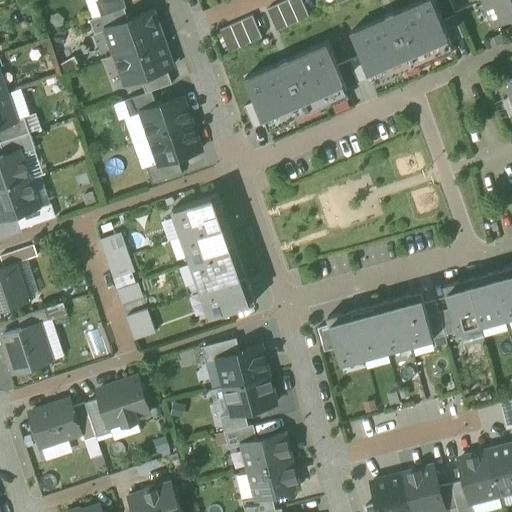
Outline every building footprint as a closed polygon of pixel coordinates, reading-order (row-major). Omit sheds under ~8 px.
[(98,0),(96,1),(101,16),(124,8),(126,7),(123,0),(101,0),(102,0),(101,0),(98,0)] [(301,0),(287,0),(267,9),(276,31),(309,16),(301,0)] [(443,21),(433,0),(423,0),(393,13),(394,14),(384,18),(384,17),(350,32),(360,55),(369,77),(392,67),(393,68),(429,53),(428,52),(452,41),(443,21)] [(511,0),(484,0),(494,23),(511,15),(511,0)] [(128,21),(124,8),(101,16),(90,20),(95,34),(106,30),(106,29),(128,21)] [(106,30),(115,55),(162,38),(153,12),(128,21),(106,29),(106,30)] [(252,16),(220,30),(229,52),(261,37),(252,16)] [(463,37),(454,16),(443,21),(452,41),(463,37)] [(172,66),(162,38),(115,55),(125,83),(140,78),(167,68),(172,66)] [(254,101),(264,123),(288,113),(288,114),(324,98),(323,97),(347,87),(337,65),(327,42),(288,58),(288,60),(279,64),(279,62),(244,77),(254,101)] [(369,77),(360,55),(349,60),(358,82),(369,77)] [(337,65),(347,87),(358,82),(349,60),(337,65)] [(140,78),(146,93),(151,91),(172,84),(167,68),(140,78)] [(157,106),(151,91),(146,93),(125,100),(130,116),(142,112),(141,111),(157,106)] [(15,120),(6,93),(0,95),(0,126),(15,121),(15,120)] [(142,112),(150,138),(192,123),(183,97),(157,106),(141,111),(142,112)] [(264,123),(254,101),(243,106),(253,128),(264,123)] [(0,126),(0,142),(30,133),(24,117),(15,120),(15,121),(0,126)] [(159,163),(160,164),(177,158),(201,150),(192,123),(150,138),(159,163)] [(30,133),(0,142),(0,144),(4,155),(20,150),(21,154),(35,149),(30,133)] [(20,150),(4,155),(0,156),(0,189),(30,179),(21,154),(20,150)] [(146,167),(152,183),(182,173),(177,158),(160,164),(159,163),(146,167)] [(30,179),(0,189),(0,220),(17,215),(40,208),(30,179)] [(217,193),(172,209),(181,236),(227,220),(217,193)] [(40,208),(17,215),(21,228),(55,216),(50,204),(40,208)] [(227,220),(181,236),(191,263),(236,247),(227,220)] [(129,255),(121,232),(100,239),(108,262),(129,255)] [(0,256),(4,267),(37,256),(33,245),(0,256)] [(236,247),(191,263),(200,290),(246,274),(236,247)] [(114,278),(135,271),(129,255),(108,262),(114,278)] [(28,259),(16,263),(28,297),(39,294),(28,259)] [(0,268),(0,309),(29,300),(28,297),(16,263),(0,268)] [(511,266),(493,272),(505,318),(511,316),(511,266)] [(505,318),(493,272),(468,279),(481,325),(505,318)] [(246,274),(200,290),(210,318),(256,302),(246,274)] [(481,325),(468,279),(444,285),(450,308),(457,331),(481,325)] [(122,303),(143,296),(138,282),(117,289),(122,303)] [(398,298),(410,344),(433,338),(424,303),(421,291),(398,298)] [(374,304),(387,350),(410,344),(398,298),(374,304)] [(436,300),(424,303),(433,338),(445,334),(439,311),(436,300)] [(351,310),(364,356),(387,350),(374,304),(351,310)] [(18,317),(22,328),(39,322),(48,319),(44,308),(18,317)] [(156,332),(147,308),(126,316),(135,339),(156,332)] [(445,334),(457,331),(450,308),(439,311),(445,334)] [(336,348),(340,363),(364,356),(351,310),(328,317),(329,324),(336,348)] [(2,335),(14,372),(49,361),(42,338),(44,337),(39,322),(22,328),(2,335)] [(324,351),(336,348),(329,324),(318,327),(324,351)] [(206,363),(217,360),(217,359),(240,353),(236,337),(201,347),(206,363)] [(247,351),(240,353),(217,359),(217,360),(224,386),(269,374),(261,345),(246,349),(247,351)] [(231,413),(231,415),(245,411),(276,403),(269,374),(224,386),(231,413)] [(100,397),(109,425),(109,424),(122,420),(123,424),(138,419),(137,415),(150,411),(138,376),(97,390),(100,397)] [(96,435),(96,436),(111,431),(109,424),(109,425),(100,397),(85,402),(96,435)] [(511,398),(499,402),(505,429),(511,427),(511,398)] [(29,412),(40,445),(82,431),(74,406),(71,399),(29,412)] [(85,402),(74,406),(82,431),(85,439),(96,435),(85,402)] [(220,416),(224,432),(248,425),(245,411),(231,415),(231,413),(220,416)] [(253,424),(248,425),(224,432),(229,448),(242,445),(242,444),(257,440),(253,424)] [(242,445),(249,471),(291,460),(284,432),(257,440),(242,444),(242,445)] [(511,444),(488,451),(499,493),(511,489),(511,444)] [(464,480),(470,501),(471,501),(499,493),(488,451),(459,458),(464,480)] [(299,487),(291,460),(249,471),(256,497),(256,498),(272,494),(299,487)] [(402,473),(412,511),(435,511),(445,509),(439,486),(433,465),(402,473)] [(116,497),(126,494),(120,470),(110,472),(116,497)] [(371,481),(377,502),(379,511),(412,511),(402,473),(371,481)] [(464,480),(450,483),(457,506),(458,511),(473,511),(471,501),(470,501),(464,480)] [(133,511),(181,511),(171,482),(128,496),(133,511)] [(445,509),(457,506),(450,483),(439,486),(445,509)] [(242,500),(245,511),(265,511),(275,509),(272,494),(256,498),(256,497),(242,500)] [(379,511),(377,502),(365,506),(366,511),(379,511)]
